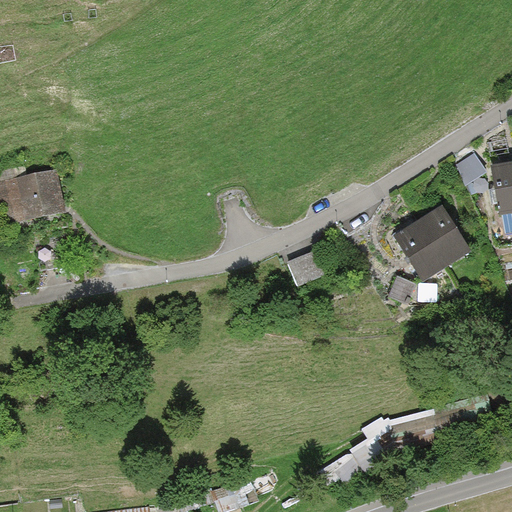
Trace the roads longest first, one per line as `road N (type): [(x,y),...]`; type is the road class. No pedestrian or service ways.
road 1 (residential): [(511,107),(346,211),(256,253),(212,268),(22,300)]
road 2 (residential): [(396,511),(511,477)]
